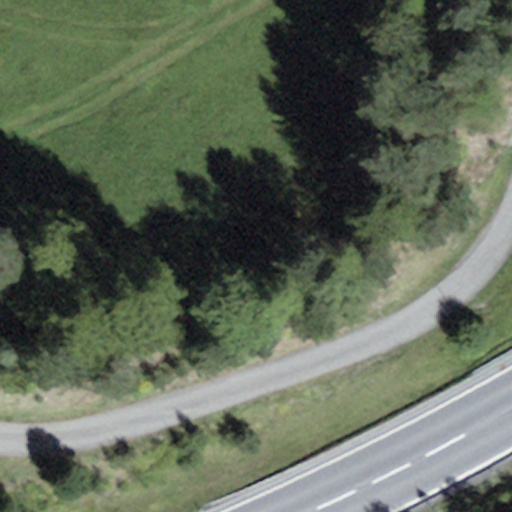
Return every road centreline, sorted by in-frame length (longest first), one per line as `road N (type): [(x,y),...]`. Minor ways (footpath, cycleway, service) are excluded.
road 1 (track): [(0,427),(24,433),(160,408),(397,330),(466,291),(511,230)]
road 2 (primary): [(511,403),(303,511)]
